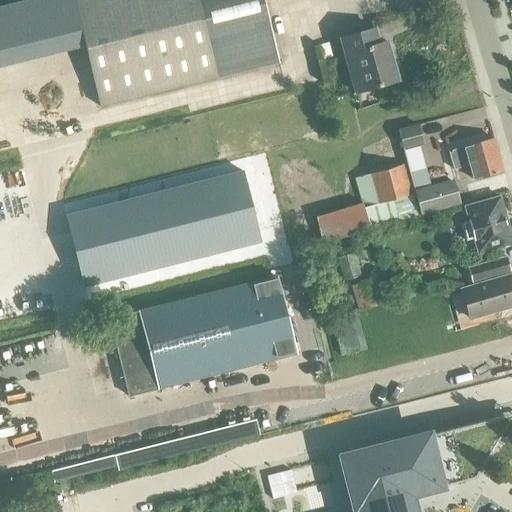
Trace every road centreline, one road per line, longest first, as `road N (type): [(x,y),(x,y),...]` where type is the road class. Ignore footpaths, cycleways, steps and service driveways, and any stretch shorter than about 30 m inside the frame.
road 1 (residential): [(511,390),(71,511)]
road 2 (tertiary): [(511,127),(477,0)]
